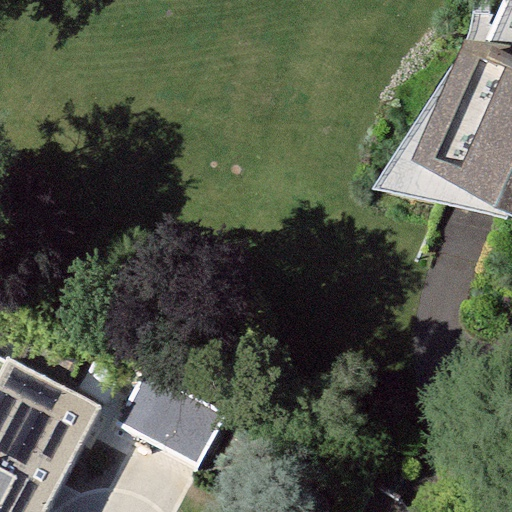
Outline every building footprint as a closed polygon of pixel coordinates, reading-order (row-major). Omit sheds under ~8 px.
[(511,2),(488,54),(511,59),(511,2)] [(466,49),(415,170),(500,231),(511,233),(511,59),(488,54),(466,49)] [(0,395),(15,369),(0,361),(0,395)] [(15,369),(0,395),(0,511),(55,511),(107,418),(15,369)] [(126,429),(199,470),(227,420),(154,379),(126,429)]
